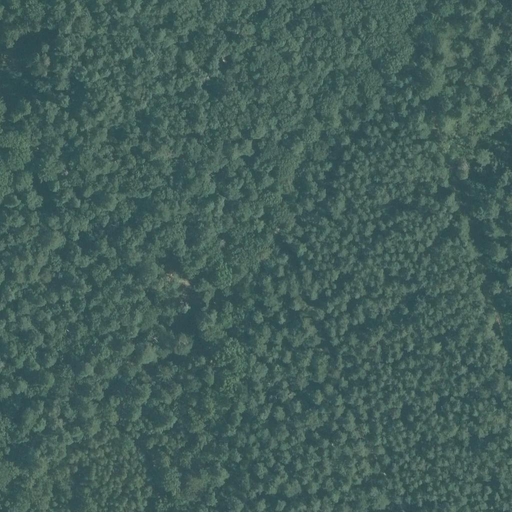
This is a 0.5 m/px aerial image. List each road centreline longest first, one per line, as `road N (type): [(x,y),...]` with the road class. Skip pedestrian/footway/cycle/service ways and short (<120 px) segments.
road 1 (track): [(172,466),(200,406),(254,231),(336,99),(421,0)]
road 2 (track): [(398,0),(511,361)]
road 3 (track): [(403,511),(336,371),(291,246),(264,213)]
road 4 (track): [(0,197),(49,164),(213,273),(258,275)]
road 5 (track): [(172,466),(0,313)]
